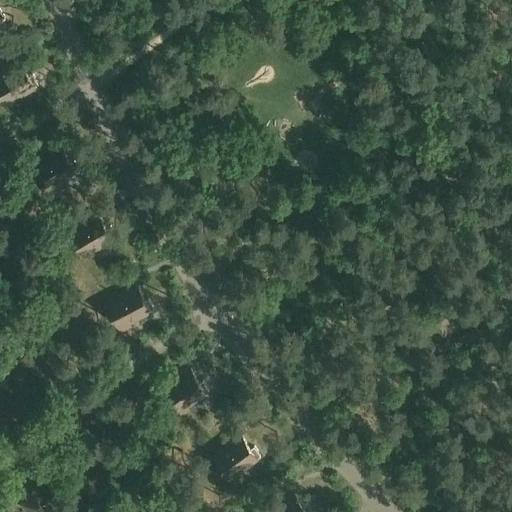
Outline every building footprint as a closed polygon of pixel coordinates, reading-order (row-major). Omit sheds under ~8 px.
[(14,98),(36,86),(21,62),(18,63),(16,63),(10,66),(9,69),(0,74),(0,93),(8,108),(17,103),(14,98)] [(55,185),(77,172),(62,148),(59,149),(57,149),(51,152),(50,155),(33,165),(49,194),(58,189),(55,185)] [(92,250),(113,238),(99,213),(96,215),(94,214),(88,218),(87,220),(69,231),(86,260),(95,255),(92,250)] [(135,287),(132,286),(126,289),(125,292),(107,301),(122,331),(131,326),(129,322),(151,310),(138,285),(135,287)] [(25,367),(43,383),(62,362),(59,360),(59,357),(54,353),(51,353),(36,339),(14,364),(21,371),(25,367)] [(186,406),(207,392),(191,369),(188,371),(185,370),(180,374),(179,377),(162,388),(181,416),(189,410),(186,406)] [(103,432),(84,453),(103,470),(100,474),(107,480),(129,455),(114,442),(113,439),(108,434),(105,434),(103,432)] [(238,472),(258,458),(242,435),(239,437),(236,436),(231,440),(230,443),(214,455),(233,482),(241,476),(238,472)] [(40,480),(21,502),(33,511),(58,511),(66,503),(51,490),(50,487),(45,483),(42,483),(40,480)] [(309,511),(295,494),(292,496),(290,496),(284,500),(284,503),(272,511),(309,511)]
